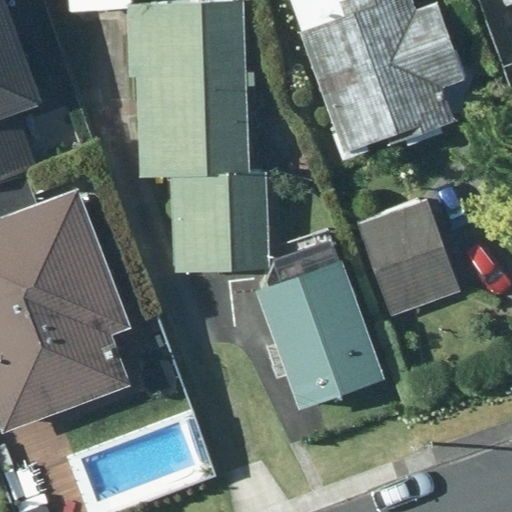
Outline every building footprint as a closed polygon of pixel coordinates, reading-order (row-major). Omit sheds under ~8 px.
[(15,0),(0,0),(0,175),(71,149),(15,0)] [(130,0),(61,0),(62,9),(118,8),(123,197),(151,197),(153,281),(251,279),(289,398),(360,375),(317,242),(270,257),(268,164),(243,165),(239,2),(131,4),(130,0)] [(435,0),(279,0),(332,166),(453,128),(442,92),(463,85),(435,0)] [(137,334),(78,193),(0,225),(0,386),(13,417),(120,372),(109,346),(137,334)] [(425,201),(358,226),(391,313),(457,289),(425,201)]
